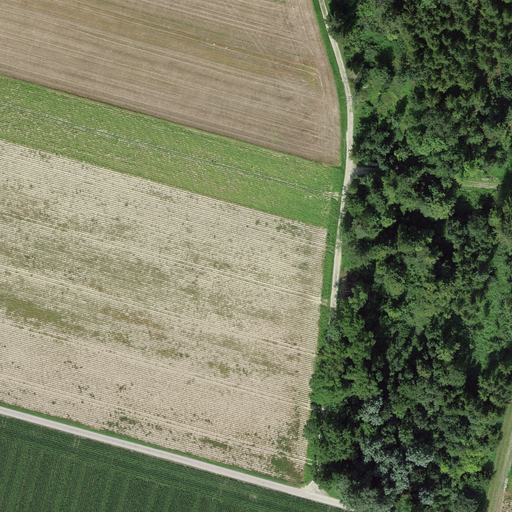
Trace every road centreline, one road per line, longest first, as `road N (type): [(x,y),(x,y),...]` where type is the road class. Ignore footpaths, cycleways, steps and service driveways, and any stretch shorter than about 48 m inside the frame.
road 1 (track): [(323,0),(349,91),(351,162),(318,499)]
road 2 (track): [(0,411),(364,511)]
